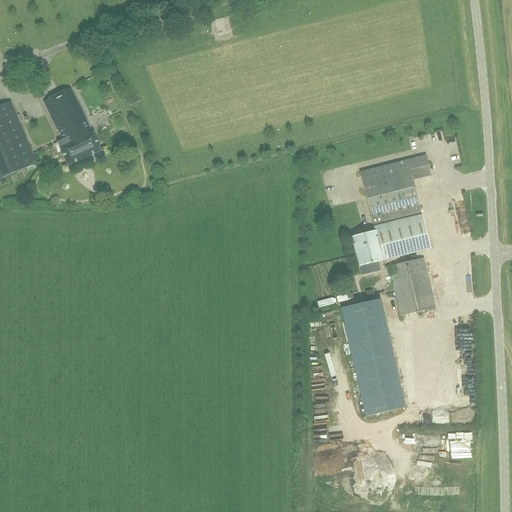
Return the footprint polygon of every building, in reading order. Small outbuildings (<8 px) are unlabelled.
[(100,151),(70,88),(43,102),(62,140),(56,142),(67,166),(100,151)] [(32,153),(26,139),(9,101),(0,105),(0,178),(40,161),(36,151),(32,153)] [(98,124),(113,119),(108,104),(93,110),(98,124)] [(430,247),(412,179),(428,175),(423,155),(357,173),(373,232),(350,238),(358,266),(430,247)] [(425,209),(429,221),(434,219),(431,207),(425,209)] [(388,266),(399,316),(435,308),(423,258),(388,266)] [(388,294),(381,296),(386,314),(394,312),(388,294)] [(365,417),(404,408),(380,300),(340,309),(365,417)] [(439,347),(439,334),(430,335),(430,347),(439,347)] [(446,399),(462,392),(460,388),(444,395),(446,399)] [(415,407),(415,418),(437,419),(437,408),(429,408),(429,403),(422,403),(422,408),(415,407)] [(458,414),(466,416),(468,407),(460,405),(458,414)]
